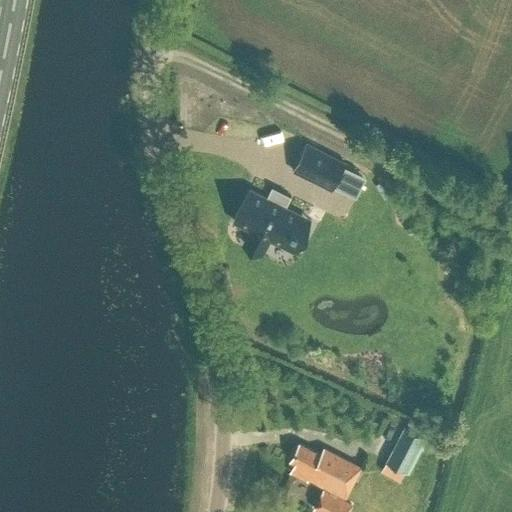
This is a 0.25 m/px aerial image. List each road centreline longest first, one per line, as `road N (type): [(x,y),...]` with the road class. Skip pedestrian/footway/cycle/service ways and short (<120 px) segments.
road 1 (unclassified): [(212,511),(220,393),(208,319),(158,145),(155,0)]
road 2 (track): [(150,40),(511,221)]
